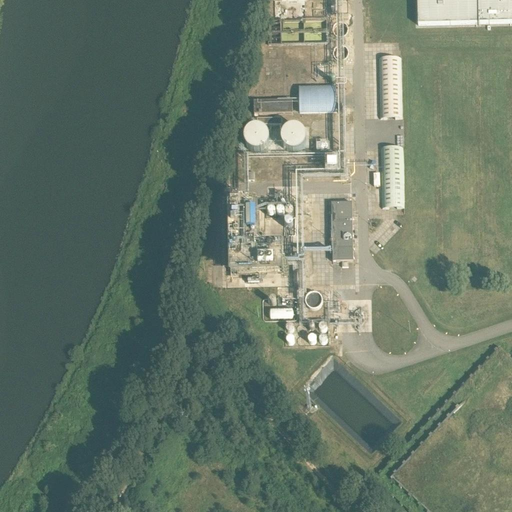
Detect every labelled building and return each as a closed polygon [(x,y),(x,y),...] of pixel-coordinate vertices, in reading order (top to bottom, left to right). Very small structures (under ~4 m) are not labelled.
[(511,0),(417,0),(418,26),(511,24),(511,0)] [(348,16),(348,2),(332,2),(332,16),(348,16)] [(273,22),(268,22),(268,26),(270,26),(271,34),(268,34),(268,37),(271,37),(271,43),(268,43),(269,46),(328,45),(327,22),(275,22),(275,24),(273,24),(273,22)] [(401,59),(379,60),(380,120),(403,120),(401,59)] [(336,89),(300,90),(300,114),(336,113),(336,89)] [(293,101),(254,102),(254,115),(293,115),(293,101)] [(403,149),(381,149),(382,210),(404,209),(403,149)] [(296,219),(295,207),(295,201),(287,201),(266,202),(266,219),(296,219)] [(352,204),(332,204),(333,263),(353,262),(352,204)] [(283,250),(259,250),(259,227),(260,227),(260,210),(258,210),(258,205),(230,206),(231,279),(260,279),(284,278),(283,250)] [(270,309),(281,309),(280,300),(270,301),(270,309)] [(270,310),(270,320),(293,320),(293,310),(270,310)]
